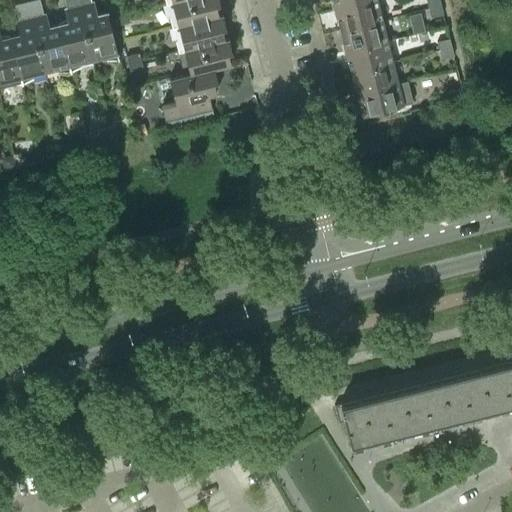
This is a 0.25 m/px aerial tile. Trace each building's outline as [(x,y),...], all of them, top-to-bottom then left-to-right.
[(38,0),(28,0),(26,1),(43,70),(59,66),(61,71),(69,71),(57,23),(45,26),(38,0)] [(91,58),(76,0),(64,0),(69,20),(57,23),(69,71),(77,67),(75,62),(91,58)] [(89,0),(76,0),(91,58),(107,54),(109,59),(117,59),(118,59),(106,11),(93,14),(89,0)] [(174,0),(171,1),(171,2),(175,19),(169,20),(171,28),(177,26),(177,25),(217,15),(217,14),(214,3),(218,2),(217,0),(174,0)] [(331,0),(334,9),(368,0),(331,0)] [(375,0),(368,0),(334,9),(339,30),(381,19),(375,0)] [(21,32),(9,35),(21,83),(29,79),(27,74),(43,70),(26,1),(14,4),(21,32)] [(126,5),(113,8),(115,16),(128,13),(126,5)] [(440,5),(427,8),(430,17),(442,13),(440,5)] [(410,12),(415,30),(425,28),(420,10),(410,12)] [(128,13),(115,16),(118,25),(130,22),(128,13)] [(177,25),(177,26),(181,43),(176,45),(177,52),(183,50),(183,49),(223,39),(223,38),(220,27),(224,26),(221,13),(217,14),(217,15),(177,25)] [(381,19),(339,30),(344,51),(386,40),(381,19)] [(0,80),(11,78),(12,83),(20,83),(21,83),(9,35),(0,37),(0,80)] [(223,39),(183,49),(183,50),(187,67),(182,69),(183,74),(183,75),(213,67),(213,68),(230,63),(227,51),(230,50),(227,37),(223,38),(223,39)] [(448,38),(436,41),(438,50),(450,46),(448,38)] [(386,40),(344,51),(349,72),(391,61),(386,40)] [(450,46),(438,50),(440,59),(452,55),(450,46)] [(138,53),(126,56),(128,64),(140,61),(138,53)] [(140,61),(128,64),(130,73),(142,70),(140,61)] [(391,61),(349,72),(354,93),(396,82),(391,61)] [(183,75),(183,74),(168,78),(175,102),(161,105),(165,121),(212,110),(208,95),(215,93),(212,80),(216,79),(213,68),(213,67),(183,75)] [(396,82),(354,93),(360,115),(402,104),(396,82)] [(461,88),(448,92),(450,100),(463,97),(461,88)] [(511,358),(498,362),(510,408),(511,407),(511,358)] [(498,362),(479,367),(491,417),(498,415),(496,405),(503,403),(505,409),(510,408),(498,362)] [(479,367),(459,372),(470,418),(475,416),(474,411),(482,409),(484,418),(491,417),(479,367)] [(459,372),(439,377),(451,427),(458,425),(456,415),(464,413),(465,419),(470,418),(459,372)] [(439,377),(419,382),(431,428),(436,426),(434,421),(442,419),(444,428),(451,427),(439,377)] [(419,382),(399,387),(412,437),(419,435),(416,425),(424,423),(426,429),(431,428),(419,382)] [(399,387),(380,392),(391,437),(396,436),(395,431),(403,429),(405,438),(412,437),(399,387)] [(380,392),(360,397),(372,447),(379,445),(377,435),(385,433),(386,439),(391,437),(380,392)] [(349,443),(350,442),(352,447),(356,446),(355,441),(363,439),(365,448),(372,447),(360,397),(333,404),(338,421),(343,420),(349,443)]
